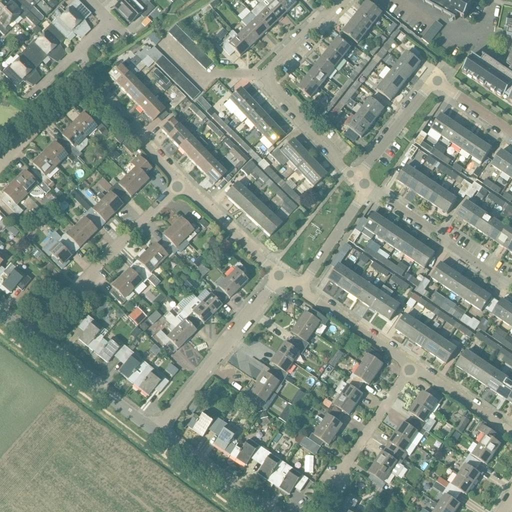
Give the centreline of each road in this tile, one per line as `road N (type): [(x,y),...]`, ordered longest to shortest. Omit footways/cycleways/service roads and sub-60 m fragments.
road 1 (residential): [(180,183),(96,85),(0,167)]
road 2 (residential): [(355,179),(261,80),(340,0)]
road 3 (residential): [(156,432),(278,276)]
road 4 (unclassified): [(156,432),(0,313)]
road 5 (residential): [(511,283),(365,185)]
road 6 (residential): [(87,0),(110,25),(31,97)]
road 7 (residential): [(333,483),(411,366)]
road 8 (residential): [(411,366),(297,288)]
road 9 (residential): [(83,279),(180,183)]
road 10 (unclassified): [(267,511),(156,432)]
road 11 (residential): [(278,276),(180,183)]
road 12 (residential): [(355,179),(435,80)]
road 13 (residential): [(408,0),(473,42),(496,0)]
road 14 (residential): [(297,288),(365,185)]
road 15 (residential): [(511,432),(411,366)]
